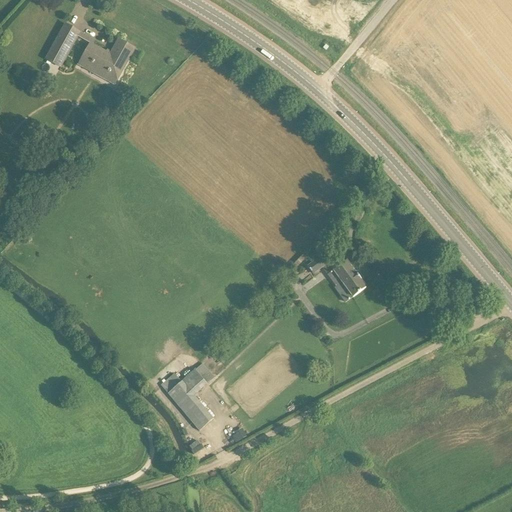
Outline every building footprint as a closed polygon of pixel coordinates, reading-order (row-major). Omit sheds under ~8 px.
[(61,67),(71,50),(77,38),(80,33),(65,25),(46,59),(61,67)] [(110,55),(90,44),(84,56),(82,60),(118,80),(135,49),(118,40),(110,55)] [(313,275),(332,261),(334,260),(328,252),(307,268),(313,275)] [(342,284),(353,298),(366,289),(361,281),(363,279),(358,272),(355,274),(347,262),(340,267),(328,276),(337,288),(342,284)] [(175,374),(161,386),(199,432),(214,420),(194,396),(207,385),(194,370),(181,382),(175,374)] [(232,437),(235,443),(245,437),(241,429),(235,433),(236,435),(232,437)]
